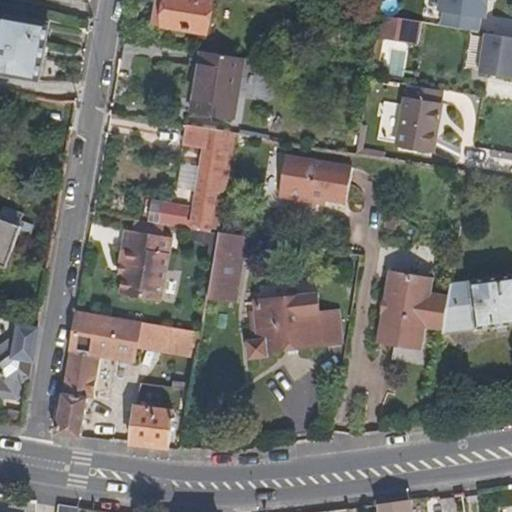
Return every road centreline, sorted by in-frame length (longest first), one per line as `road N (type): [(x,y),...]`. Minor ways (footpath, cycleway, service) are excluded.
road 1 (tertiary): [(511,452),(255,485),(173,485),(28,461)]
road 2 (residential): [(28,461),(108,0)]
